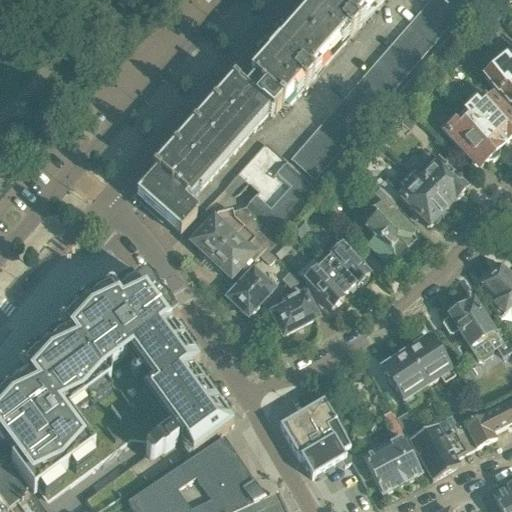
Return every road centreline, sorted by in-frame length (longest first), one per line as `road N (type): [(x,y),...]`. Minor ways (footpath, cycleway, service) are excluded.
road 1 (residential): [(247,406),(352,344),(437,280),(511,203)]
road 2 (residential): [(107,207),(291,0)]
road 3 (residential): [(107,207),(247,406)]
road 4 (residential): [(227,0),(74,172)]
road 5 (unknown): [(169,511),(138,458),(126,452),(111,454),(53,511)]
road 6 (residential): [(0,329),(107,207)]
road 7 (residential): [(247,406),(307,511)]
